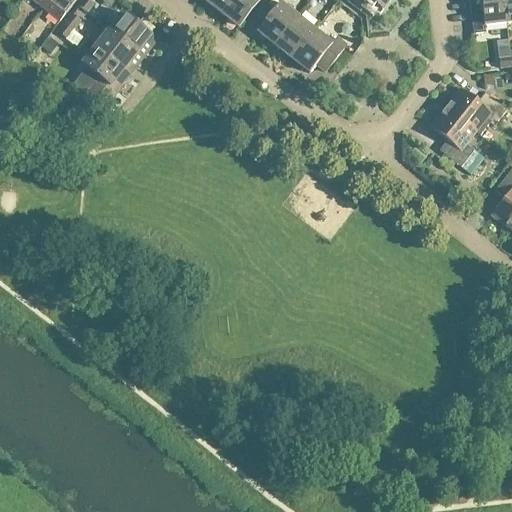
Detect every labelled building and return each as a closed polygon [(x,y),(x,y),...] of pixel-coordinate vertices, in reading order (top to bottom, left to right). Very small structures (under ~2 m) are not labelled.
[(30,0),(42,9),(49,0),(30,0)] [(59,22),(76,0),(49,0),(42,9),(59,22)] [(86,14),(94,5),(87,0),(83,0),(78,7),(86,14)] [(98,0),(109,8),(115,0),(98,0)] [(220,15),(232,0),(204,0),(204,1),(220,15)] [(238,29),(261,0),(260,0),(232,0),(220,15),(238,29)] [(389,0),(365,0),(359,8),(372,18),(378,9),(381,11),(389,0)] [(506,24),(503,0),(468,0),(473,35),(484,34),(483,27),(506,24)] [(511,23),(511,0),(503,0),(506,24),(511,23)] [(274,47),(296,18),(279,4),(256,33),(274,47)] [(158,42),(122,13),(108,31),(144,59),(158,42)] [(72,30),(79,21),(72,15),(65,24),(72,30)] [(291,60),(313,32),(296,18),(274,47),(291,60)] [(64,39),(72,30),(65,24),(58,34),(64,39)] [(144,59),(108,31),(95,48),(130,76),(144,59)] [(325,73),(345,47),(335,39),(331,45),(313,32),(291,60),(308,74),(315,66),(325,73)] [(50,38),(42,49),(50,55),(58,45),(50,38)] [(95,48),(80,66),(85,70),(71,87),(102,112),(130,76),(95,48)] [(510,68),(509,59),(498,60),(499,69),(510,68)] [(482,78),(484,89),(492,88),(491,78),(482,78)] [(511,116),(506,111),(506,110),(508,107),(505,104),(488,90),(477,103),(460,90),(445,109),(475,133),(484,121),(493,128),(495,125),(500,129),(511,116)] [(465,145),(475,133),(445,109),(430,129),(446,142),(439,152),(470,177),(484,160),(465,145)] [(491,217),(510,232),(511,228),(511,171),(511,170),(494,192),(504,200),(491,217)]
